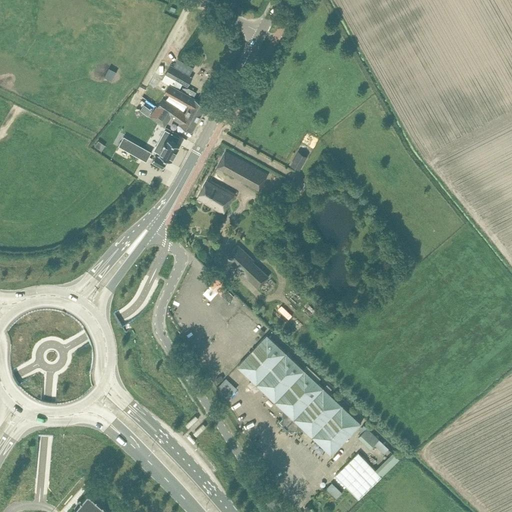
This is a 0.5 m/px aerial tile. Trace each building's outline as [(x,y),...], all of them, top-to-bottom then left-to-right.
[(165,73),(188,86),(193,77),(170,64),(165,73)] [(189,107),(201,114),(206,105),(169,84),(165,91),(190,104),(189,107)] [(160,102),(196,122),(201,114),(189,107),(185,114),(175,107),(176,105),(164,97),(160,102)] [(180,124),(188,129),(192,131),(196,122),(160,102),(150,116),(164,127),(171,116),(180,123),(180,124)] [(144,105),(140,110),(148,116),(152,111),(144,105)] [(156,155),(152,161),(163,168),(167,161),(166,160),(168,158),(171,160),(173,157),(180,145),(176,142),(178,138),(170,133),(170,134),(166,131),(156,149),(160,152),(159,153),(160,154),(159,156),(156,155)] [(124,136),(119,145),(146,160),(151,151),(124,136)] [(98,141),(94,146),(101,151),(105,145),(98,141)] [(300,150),(291,165),(301,170),(309,156),(300,150)] [(217,166),(259,190),(268,175),(226,151),(217,166)] [(234,193),(208,178),(196,198),(223,213),(234,193)] [(259,289),(270,277),(237,246),(226,258),(259,289)] [(210,284),(220,294),(228,286),(217,276),(210,284)] [(300,424),(331,454),(361,423),(267,334),(237,365),(287,412),(279,421),(282,423),(292,433),(300,424)] [(241,391),(228,376),(218,385),(232,400),(241,391)] [(367,428),(358,436),(370,448),(378,439),(367,428)] [(399,458),(393,453),(376,470),(358,452),(335,475),(358,498),(381,475),(399,458)] [(338,497),(344,491),(334,481),(328,488),(338,497)] [(110,511),(88,493),(72,511),(110,511)]
